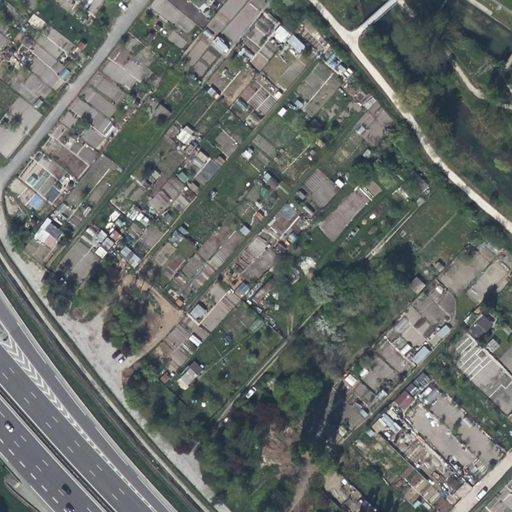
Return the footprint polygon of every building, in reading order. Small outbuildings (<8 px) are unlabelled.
[(282,28),(276,35),(283,41),(289,33),(282,28)] [(292,35),(287,41),(300,52),(305,46),(292,35)] [(218,36),(212,41),(222,54),(228,49),(218,36)] [(347,60),(340,69),(347,76),(355,67),(347,60)] [(65,68),(59,75),(65,80),(70,72),(65,68)] [(161,107),(155,114),(162,120),(169,113),(161,107)] [(367,111),(359,120),(364,126),(373,117),(367,111)] [(186,125),(176,136),(184,143),(194,132),(186,125)] [(199,166),(207,159),(202,152),(193,159),(199,166)] [(212,179),(219,165),(208,160),(201,174),(212,179)] [(272,177),(267,183),(275,190),(280,184),(272,177)] [(159,213),(171,200),(160,190),(148,203),(159,213)] [(300,191),(296,196),(304,203),(308,199),(300,191)] [(35,194),(28,202),(36,210),(43,202),(35,194)] [(270,225),(279,234),(290,223),(282,214),(270,225)] [(41,229),(36,237),(51,250),(57,242),(41,229)] [(95,253),(103,258),(115,241),(100,231),(95,239),(101,243),(95,253)] [(126,245),(119,252),(134,268),(141,261),(126,245)] [(418,277),(410,285),(418,293),(426,285),(418,277)] [(243,298),(250,287),(242,282),(235,293),(243,298)] [(198,304),(188,314),(197,322),(206,311),(198,304)] [(491,323),(484,317),(472,329),(478,336),(491,323)] [(446,326),(438,332),(443,338),(450,331),(446,326)] [(189,340),(198,346),(201,341),(192,335),(189,340)] [(493,339),(485,345),(492,353),(499,346),(493,339)] [(425,345),(413,358),(419,363),(431,351),(425,345)] [(179,364),(186,360),(181,352),(174,356),(179,364)] [(178,377),(187,386),(203,369),(194,360),(178,377)] [(406,388),(414,397),(431,380),(423,372),(406,388)] [(348,374),(344,381),(353,386),(357,379),(348,374)] [(362,383),(354,390),(366,402),(373,395),(362,383)] [(435,386),(422,392),(426,402),(439,397),(435,386)] [(404,390),(393,402),(404,411),(414,399),(404,390)] [(396,434),(402,427),(383,414),(378,421),(396,434)] [(402,475),(430,504),(440,495),(412,466),(402,475)] [(445,484),(454,492),(462,483),(453,475),(445,484)]
